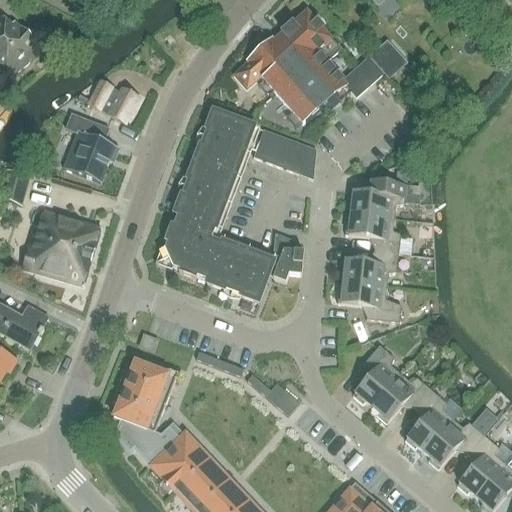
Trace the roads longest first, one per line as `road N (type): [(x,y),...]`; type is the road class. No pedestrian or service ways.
road 1 (tertiary): [(110,288),(187,87),(241,16)]
road 2 (residential): [(308,335),(332,171),(392,114)]
road 3 (residential): [(445,511),(323,403),(310,375),(308,335)]
road 4 (residential): [(308,335),(269,340),(110,288)]
road 5 (tertiary): [(57,450),(110,288)]
